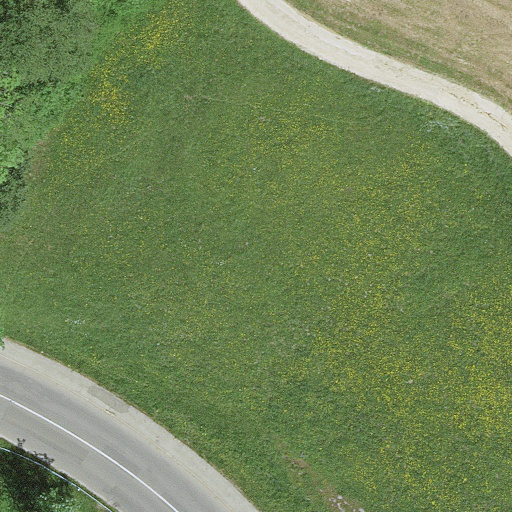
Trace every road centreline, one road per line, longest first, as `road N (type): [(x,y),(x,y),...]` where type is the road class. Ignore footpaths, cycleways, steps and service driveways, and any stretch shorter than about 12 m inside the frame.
road 1 (track): [(511,136),(445,92),(319,42),(258,0)]
road 2 (secondary): [(176,511),(87,443),(0,395)]
